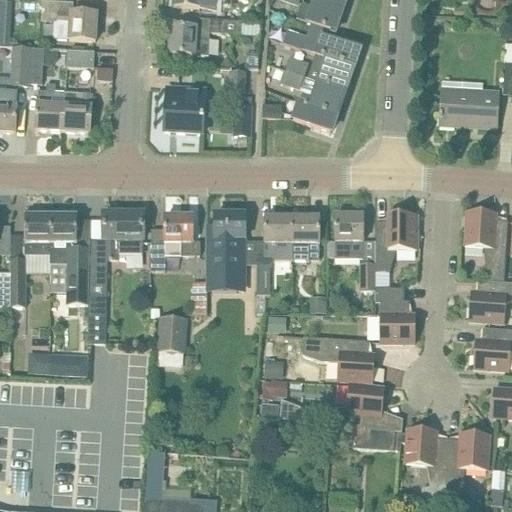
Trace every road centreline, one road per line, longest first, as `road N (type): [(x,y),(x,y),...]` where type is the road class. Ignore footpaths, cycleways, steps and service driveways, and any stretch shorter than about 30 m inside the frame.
road 1 (residential): [(392,175),(124,175)]
road 2 (residential): [(432,384),(443,179)]
road 3 (residential): [(392,175),(402,0)]
road 4 (residential): [(124,175),(134,0)]
road 5 (residential): [(124,175),(0,174)]
